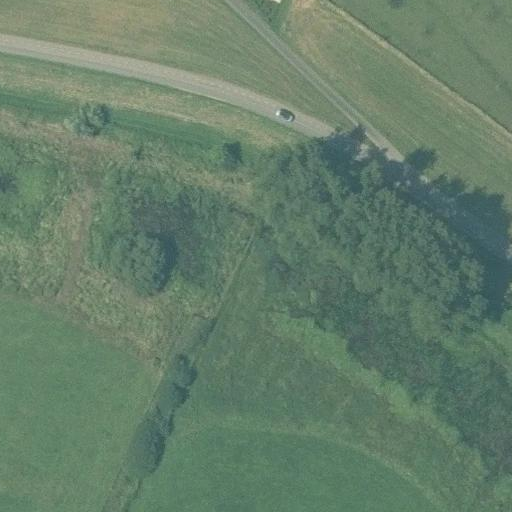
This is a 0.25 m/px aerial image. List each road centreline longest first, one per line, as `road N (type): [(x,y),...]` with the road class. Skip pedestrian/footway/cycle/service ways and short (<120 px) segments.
road 1 (track): [(511,321),(292,174),(222,147),(0,100)]
road 2 (unclassified): [(511,256),(387,169),(210,85),(0,47)]
